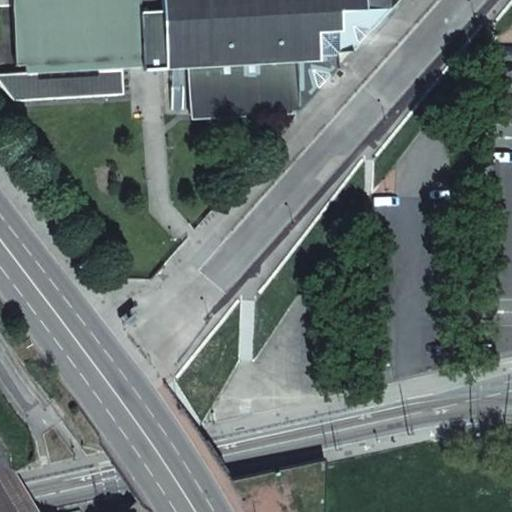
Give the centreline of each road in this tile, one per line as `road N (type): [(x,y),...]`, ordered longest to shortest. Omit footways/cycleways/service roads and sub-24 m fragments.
road 1 (residential): [(458,399),(0,498)]
road 2 (secondary): [(196,511),(0,240)]
